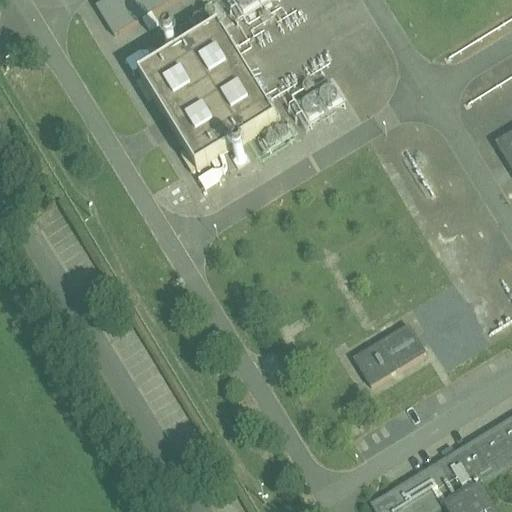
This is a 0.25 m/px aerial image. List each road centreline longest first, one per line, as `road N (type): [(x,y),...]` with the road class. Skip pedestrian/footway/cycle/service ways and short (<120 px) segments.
road 1 (unclassified): [(192,511),(0,190)]
road 2 (unknown): [(273,327),(497,205)]
